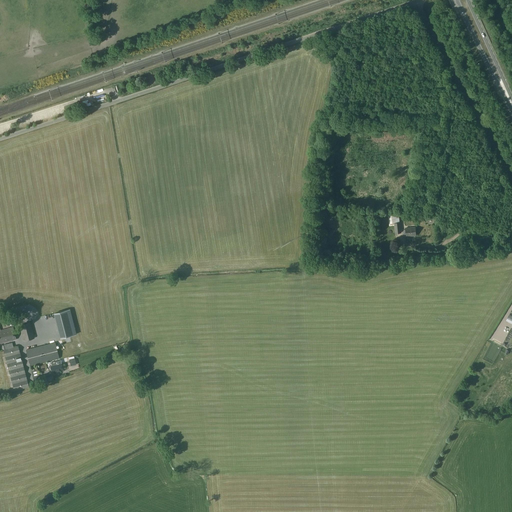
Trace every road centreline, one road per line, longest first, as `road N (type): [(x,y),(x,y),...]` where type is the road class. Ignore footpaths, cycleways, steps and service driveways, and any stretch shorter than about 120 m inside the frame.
road 1 (unclassified): [(0,138),(416,1)]
road 2 (unclassified): [(511,182),(416,1)]
road 3 (track): [(409,242),(447,242),(466,223),(485,132)]
road 4 (primary): [(457,0),(511,108)]
